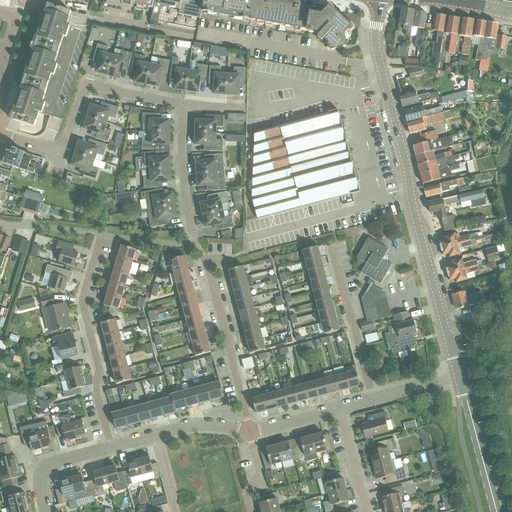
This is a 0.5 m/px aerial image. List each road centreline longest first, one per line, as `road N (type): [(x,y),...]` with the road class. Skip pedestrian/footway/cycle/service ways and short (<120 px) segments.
road 1 (tertiary): [(461,375),(381,68),(381,0)]
road 2 (residential): [(111,449),(82,301),(105,245)]
road 3 (residential): [(250,433),(211,262)]
road 4 (residential): [(181,104),(91,85),(62,154)]
road 5 (residential): [(211,262),(195,244),(181,104)]
road 6 (residential): [(376,398),(331,244)]
road 7 (tertiary): [(497,511),(461,375)]
